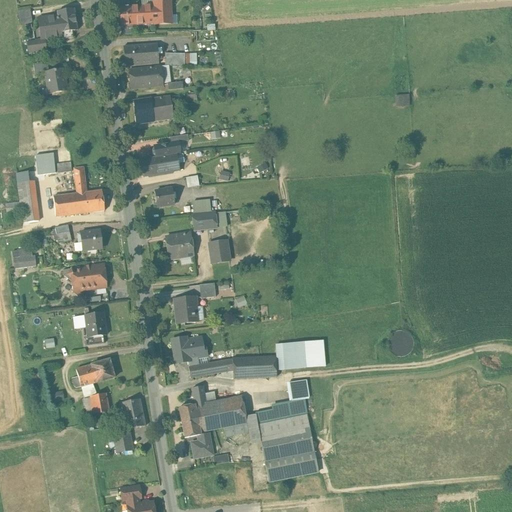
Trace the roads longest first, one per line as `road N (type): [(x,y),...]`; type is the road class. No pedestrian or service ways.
road 1 (residential): [(95,0),(172,511)]
road 2 (track): [(153,391),(422,366),(483,348),(511,351)]
